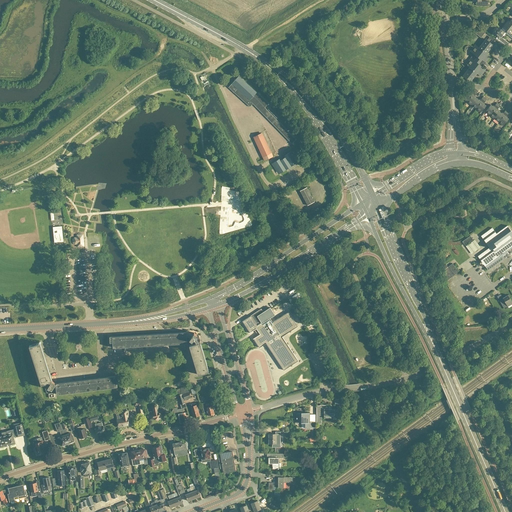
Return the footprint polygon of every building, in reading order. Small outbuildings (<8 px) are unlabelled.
[(506,30),(504,32),(511,38),(511,35),(510,33),(511,31),(511,30),(511,27),(506,23),(502,28),(506,30)] [(500,37),(504,32),(496,26),(492,31),(493,32),(492,33),(492,34),(494,36),(495,35),(496,35),(498,36),(496,38),(507,46),(509,44),(500,37)] [(481,38),(486,32),(480,27),(475,33),(481,38)] [(485,63),(490,57),(486,54),(493,46),(485,39),(479,48),(475,45),(470,52),(474,54),(466,65),(469,68),(463,76),(470,82),(477,74),(481,77),(486,70),(485,69),(488,65),(485,63)] [(253,104),(291,144),(296,140),(288,132),(289,131),(288,130),(287,131),(264,108),(269,104),(257,93),(238,77),(228,88),(250,107),(253,104)] [(462,99),(467,102),(476,91),(474,90),(471,94),(468,92),(462,99)] [(467,102),(471,106),(477,99),(474,97),(477,93),(476,91),(467,102)] [(471,106),(476,109),(485,98),(483,97),(479,101),(477,99),(471,106)] [(485,98),(476,109),(480,113),(486,106),(483,104),(486,100),(485,98)] [(485,112),(490,116),(499,105),(497,103),(493,108),(490,105),(485,112)] [(490,116),(494,119),(499,112),(497,110),(500,106),(499,105),(490,116)] [(278,117),(270,108),(268,110),(276,119),(278,117)] [(494,119),(499,123),(507,112),(506,110),(502,115),(499,112),(494,119)] [(507,112),(499,123),(503,126),(508,119),(506,117),(509,113),(507,112)] [(273,157),(262,134),(253,138),(264,161),(273,157)] [(280,174),(298,162),(291,152),(284,156),(285,158),(280,162),(279,160),(272,164),(274,169),(277,169),(280,174)] [(307,206),(314,203),(306,188),(300,191),(307,206)] [(483,265),(488,271),(511,252),(511,232),(507,226),(496,234),(492,228),(481,236),(489,248),(477,257),(482,263),(481,263),(482,265),(483,265)] [(61,227),(53,228),(54,243),(63,242),(61,227)] [(84,247),(84,246),(83,235),(81,235),(81,234),(78,234),(77,235),(76,236),(76,238),(74,238),(72,241),(72,243),(74,245),(77,245),(77,247),(84,247)] [(473,240),(470,236),(462,242),(465,246),(473,240)] [(466,246),(472,254),(481,247),(474,239),(466,246)] [(459,272),(452,264),(448,268),(446,265),(441,269),(443,271),(441,273),(447,281),(459,272)] [(511,304),(511,302),(508,295),(503,298),(504,300),(500,303),(502,307),(506,305),(507,307),(511,304)] [(299,312),(296,314),(298,317),(300,315),(303,321),(306,319),(296,300),(294,302),(299,312)] [(261,309),(242,322),(249,333),(249,334),(256,329),(257,330),(255,331),(257,333),(258,332),(260,335),(253,339),(253,340),(253,339),(259,348),(266,344),(283,371),(298,361),(282,337),(298,327),(288,313),(272,323),(270,319),(274,316),(275,315),(270,308),(263,313),(261,309)] [(301,336),(308,334),(305,325),(298,327),(301,336)] [(199,343),(200,343),(200,340),(198,341),(198,340),(195,338),(196,335),(194,333),(192,336),(189,334),(188,334),(188,332),(185,332),(185,334),(112,338),(112,337),(109,337),(109,343),(113,343),(113,348),(186,344),(186,343),(189,345),(189,346),(198,375),(207,372),(199,346),(199,343)] [(0,356),(11,356),(11,343),(10,343),(10,344),(7,344),(7,343),(2,343),(2,345),(0,344),(0,356)] [(116,384),(119,384),(118,375),(115,376),(115,377),(57,385),(56,383),(55,383),(52,381),(52,380),(51,381),(39,343),(29,346),(29,347),(41,384),(41,385),(44,384),(47,394),(57,392),(57,395),(57,394),(116,387),(116,384)] [(184,400),(191,398),(188,392),(182,394),(184,400)] [(205,414),(207,413),(208,416),(214,414),(213,410),(214,410),(212,403),(211,404),(209,400),(204,401),(205,403),(201,404),(204,413),(205,414)] [(193,418),(199,416),(196,405),(196,406),(195,403),(192,404),(193,406),(190,407),(193,418)] [(153,405),(152,407),(153,414),(148,415),(148,416),(147,417),(149,419),(149,420),(154,419),(157,421),(159,419),(160,420),(163,416),(160,414),(161,413),(158,411),(158,412),(156,406),(155,405),(153,405)] [(335,409),(331,409),(331,406),(330,405),(326,405),(325,405),(321,405),(321,406),(316,406),(316,424),(321,424),(321,414),(324,413),(324,418),(337,418),(337,409),(340,409),(340,406),(335,406),(335,409)] [(182,409),(177,410),(177,408),(176,408),(175,408),(174,408),(174,409),(173,409),(172,410),(172,411),(172,412),(172,413),(172,414),(173,415),(174,416),(175,416),(176,416),(177,416),(178,416),(179,424),(186,422),(185,418),(186,418),(185,413),(183,413),(182,409)] [(121,414),(116,415),(117,420),(118,428),(120,427),(129,425),(131,427),(133,423),(132,422),(131,418),(129,418),(129,417),(128,413),(121,414)] [(315,422),(309,422),(309,413),(310,413),(301,413),(301,414),(296,414),(296,423),(301,423),(301,424),(305,424),(305,429),(315,429),(315,422)] [(84,419),(85,424),(81,425),(81,427),(78,428),(78,431),(78,432),(78,434),(79,434),(80,439),(81,439),(82,439),(84,439),(84,438),(87,437),(85,432),(86,432),(85,429),(86,429),(87,429),(91,428),(88,418),(84,419)] [(17,437),(24,435),(21,423),(14,425),(16,433),(13,434),(12,434),(7,435),(7,433),(6,433),(6,434),(2,435),(2,437),(0,437),(0,447),(5,446),(5,447),(9,446),(9,445),(15,444),(13,438),(17,437)] [(67,445),(67,444),(60,425),(59,423),(55,424),(57,432),(60,432),(62,437),(58,438),(58,439),(56,439),(57,443),(59,442),(61,446),(62,446),(62,447),(67,445)] [(95,425),(96,428),(95,428),(97,435),(98,435),(104,434),(103,433),(105,433),(103,427),(102,427),(102,423),(95,425)] [(67,444),(67,445),(73,443),(73,442),(74,441),(73,441),(71,434),(67,435),(64,424),(60,425),(67,444)] [(269,435),(269,444),(271,444),(272,444),(272,448),(280,448),(280,433),(276,433),(276,435),(269,435)] [(44,453),(45,452),(46,451),(45,451),(42,442),(43,442),(41,438),(33,441),(34,444),(34,445),(35,448),(35,449),(35,451),(36,451),(37,454),(42,453),(44,453)] [(181,442),(173,444),(174,451),(175,455),(177,454),(176,450),(178,450),(182,449),(183,455),(187,454),(185,444),(182,445),(181,442)] [(154,464),(154,463),(159,462),(166,461),(165,455),(163,455),(161,446),(158,446),(157,447),(152,448),(154,457),(154,459),(149,460),(151,467),(154,467),(154,465),(155,465),(154,464)] [(210,460),(209,456),(210,455),(210,452),(209,452),(208,449),(205,450),(204,449),(201,449),(202,450),(198,451),(198,450),(194,450),(195,457),(201,456),(202,463),(210,462),(210,460)] [(132,463),(140,462),(140,460),(138,450),(134,451),(134,452),(131,452),(131,453),(130,454),(131,458),(132,458),(133,459),(132,460),(132,463)] [(146,450),(142,450),(138,450),(140,460),(144,460),(145,465),(147,465),(146,457),(146,455),(147,455),(146,451),(146,450)] [(223,473),(235,471),(232,452),(220,454),(221,458),(218,458),(220,469),(223,469),(223,473)] [(125,469),(130,468),(127,453),(126,453),(125,454),(124,454),(123,454),(119,455),(119,456),(118,456),(119,459),(120,459),(121,463),(120,463),(121,467),(125,466),(125,469)] [(285,458),(285,455),(272,455),(272,458),(269,458),(269,464),(273,464),(273,469),(278,469),(278,458),(285,458)] [(104,461),(106,469),(111,468),(112,471),(115,471),(113,467),(114,467),(111,459),(104,461)] [(217,460),(209,462),(210,469),(215,469),(216,473),(219,472),(217,460)] [(106,469),(104,461),(97,463),(98,468),(96,469),(97,475),(100,475),(99,471),(106,469)] [(87,476),(91,475),(91,473),(91,472),(89,462),(85,463),(85,464),(82,465),(82,468),(80,468),(81,471),(83,471),(83,474),(84,474),(85,477),(87,476)] [(56,471),(58,486),(66,485),(66,481),(65,470),(56,471)] [(196,488),(199,487),(194,473),(191,474),(196,488)] [(293,483),(293,478),(282,478),(282,474),(269,474),(269,478),(278,478),(278,488),(284,488),(284,483),(293,483)] [(42,485),(43,491),(51,489),(50,484),(49,478),(43,479),(44,485),(42,485)] [(36,483),(33,484),(33,483),(30,483),(30,484),(29,484),(31,493),(32,497),(39,496),(42,495),(40,489),(37,489),(36,483)] [(26,491),(24,491),(22,486),(16,488),(18,499),(27,497),(26,491)] [(190,489),(194,499),(200,497),(198,491),(196,491),(194,488),(193,489),(192,487),(190,488),(190,489)] [(8,495),(10,501),(18,499),(16,488),(9,489),(10,494),(8,495)] [(187,490),(189,494),(185,495),(188,501),(194,499),(190,489),(187,490)] [(4,505),(9,504),(9,503),(7,498),(5,499),(4,496),(2,491),(0,491),(0,500),(3,500),(4,505)] [(148,511),(151,511),(149,507),(150,507),(145,494),(142,495),(148,511)] [(174,494),(172,495),(176,506),(182,503),(180,497),(178,498),(177,495),(175,495),(174,494)] [(176,506),(172,495),(170,496),(170,497),(169,498),(170,501),(168,502),(170,508),(176,506)] [(88,507),(94,505),(90,497),(85,499),(86,501),(88,507)] [(159,511),(165,510),(161,500),(160,500),(157,501),(157,500),(154,501),(155,502),(158,511),(159,511)] [(257,501),(251,504),(253,511),(261,511),(260,509),(257,501)] [(158,511),(155,502),(152,503),(153,506),(150,508),(151,511),(158,511)]
